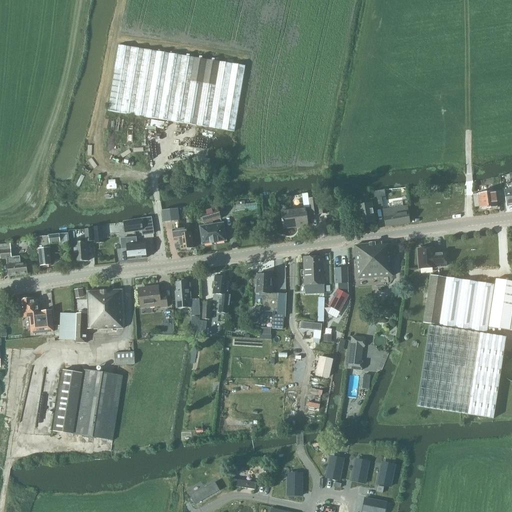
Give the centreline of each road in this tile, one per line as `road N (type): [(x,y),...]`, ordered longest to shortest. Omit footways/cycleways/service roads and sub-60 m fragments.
road 1 (tertiary): [(0,288),(511,219)]
road 2 (track): [(74,0),(36,199),(22,214),(0,219)]
road 3 (track): [(468,225),(465,67),(420,0)]
